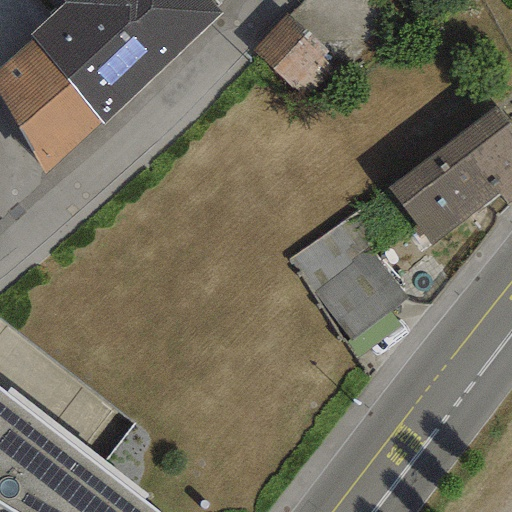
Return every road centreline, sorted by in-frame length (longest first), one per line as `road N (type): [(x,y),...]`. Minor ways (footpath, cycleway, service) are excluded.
road 1 (unclassified): [(28,224),(272,0)]
road 2 (primary): [(363,511),(511,317)]
